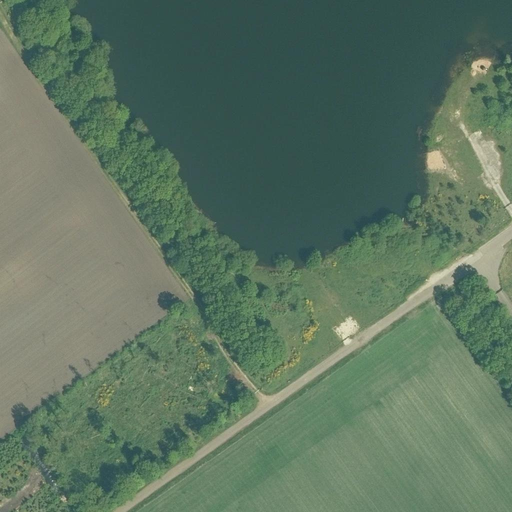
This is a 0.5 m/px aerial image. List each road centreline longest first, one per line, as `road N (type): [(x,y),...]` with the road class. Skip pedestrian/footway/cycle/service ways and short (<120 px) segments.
road 1 (unclassified): [(511,230),(117,511)]
road 2 (track): [(267,406),(0,8)]
